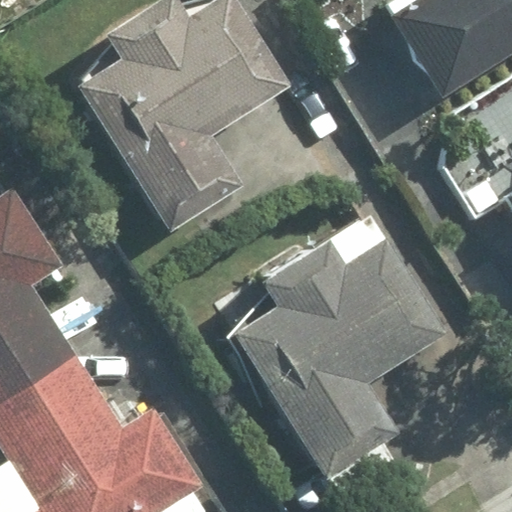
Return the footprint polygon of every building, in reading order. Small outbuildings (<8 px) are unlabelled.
[(248,0),(157,0),(66,50),(164,228),(252,180),(222,127),(296,86),(248,0)] [(511,0),(376,0),(442,103),(511,58),(511,0)] [(52,133),(9,160),(75,266),(118,239),(52,133)] [(472,151),(438,173),(472,225),(505,203),(472,151)] [(0,402),(84,354),(36,274),(59,260),(10,179),(0,184),(0,402)] [(377,232),(228,326),(324,477),(408,424),(374,371),(439,330),(377,232)] [(84,354),(0,402),(0,457),(32,511),(163,511),(197,492),(151,415),(129,429),(84,354)]
